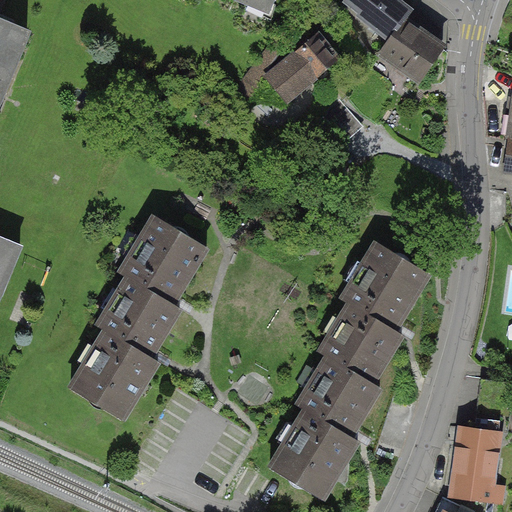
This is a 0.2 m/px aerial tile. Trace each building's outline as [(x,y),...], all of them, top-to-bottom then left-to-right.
[(277,0),(248,0),(273,10),(277,0)] [(351,0),(391,31),(415,1),(414,0),(351,0)] [(0,108),(35,19),(0,5),(0,108)] [(447,38),(409,12),(382,51),(419,77),(447,38)] [(294,101),(337,65),(311,34),(268,70),(294,101)] [(169,314),(211,240),(153,208),(111,282),(169,314)] [(0,315),(31,244),(0,231),(0,315)] [(378,371),(436,266),(379,234),(321,339),(378,371)] [(126,413),(179,322),(123,290),(70,381),(126,413)] [(325,498),(388,379),(331,348),(267,467),(325,498)] [(511,382),(489,380),(485,410),(511,413),(511,382)] [(459,426),(453,493),(502,498),(508,430),(459,426)] [(465,511),(444,502),(439,511),(465,511)]
